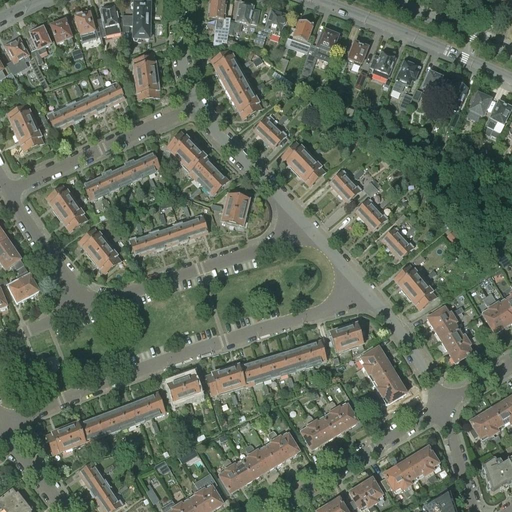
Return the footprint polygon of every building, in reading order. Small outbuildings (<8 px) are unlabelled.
[(207,20),(216,21),(212,42),(213,48),(219,48),(226,48),(228,37),(230,21),(225,20),(226,4),(220,3),(219,2),(216,2),(214,3),(209,2),(207,20)] [(121,18),(122,21),(123,28),(129,28),(129,23),(149,24),(150,6),(134,5),(130,6),(130,10),(133,11),(133,18),(121,18)] [(250,25),(256,27),(259,13),(252,11),(253,9),(239,6),(235,24),(229,23),(228,37),(232,38),(233,33),(237,33),(238,30),(240,30),(241,25),(249,26),(250,25)] [(97,21),(101,38),(101,39),(121,36),(125,35),(123,28),(122,21),(118,21),(116,10),(108,11),(106,10),(103,11),(102,12),(100,13),(101,20),(97,21)] [(271,13),(264,34),(263,33),(265,29),(257,27),(256,31),(251,51),(261,53),(266,38),(267,38),(268,34),(279,37),(282,27),(283,28),(284,26),(285,24),(285,22),(284,22),(285,18),(271,13)] [(75,20),(80,38),(81,38),(82,42),(89,40),(88,36),(94,34),(89,16),(82,18),(81,16),(76,18),(77,19),(75,20)] [(71,40),(65,23),(58,25),(56,24),(52,25),(52,28),(50,28),(57,46),(65,43),(65,45),(67,44),(69,48),(73,47),(71,40)] [(129,23),(129,28),(133,28),(133,42),(133,44),(141,45),(141,41),(149,42),(149,24),(129,23)] [(305,26),(299,24),(292,42),(287,41),(284,49),(306,57),(313,40),(309,38),(312,28),(311,28),(311,27),(306,25),(305,26)] [(36,33),(30,36),(37,51),(31,54),(35,62),(38,68),(43,65),(41,60),(48,57),(44,50),(50,47),(43,31),(41,31),(39,31),(37,32),(36,33)] [(312,60),(306,57),(296,83),(306,87),(316,60),(328,64),(338,38),(336,38),(336,36),(332,35),(331,35),(323,32),(312,60)] [(12,75),(12,76),(26,68),(24,64),(29,61),(27,56),(19,42),(12,45),(11,45),(8,47),(7,48),(6,49),(13,63),(6,67),(11,76),(12,75)] [(347,62),(347,63),(353,65),(353,66),(359,69),(360,67),(361,67),(367,50),(366,50),(365,48),(362,47),(361,47),(354,45),(347,62)] [(83,60),(80,51),(74,52),(74,53),(71,54),(74,63),(83,60)] [(237,68),(237,69),(243,66),(241,60),(234,64),(229,54),(211,64),(219,78),(237,68)] [(380,56),(379,59),(374,57),(370,66),(375,68),(372,76),(387,81),(395,61),(388,59),(389,56),(382,54),(381,56),(380,56)] [(110,55),(107,62),(114,65),(117,58),(110,55)] [(136,83),(156,80),(153,60),(133,63),(136,83)] [(277,71),(284,76),(288,63),(280,60),(277,71)] [(343,75),(347,63),(347,62),(342,61),(337,72),(343,75)] [(38,68),(35,62),(29,65),(39,85),(43,93),(49,90),(45,82),(40,73),(38,68)] [(403,64),(391,92),(400,95),(403,88),(407,89),(408,87),(409,87),(411,82),(414,83),(417,75),(414,74),(416,69),(413,68),(412,67),(409,65),(407,66),(403,64)] [(245,83),(237,69),(237,68),(219,78),(227,93),(245,83)] [(292,85),(275,74),(272,78),(290,89),(292,85)] [(360,93),(366,77),(360,75),(354,90),(360,93)] [(429,75),(422,91),(435,96),(441,80),(439,79),(438,78),(437,77),(435,77),(429,75)] [(12,79),(11,76),(6,78),(15,94),(20,91),(13,78),(12,79)] [(158,100),(156,80),(136,83),(138,103),(158,100)] [(227,93),(234,107),(253,97),(245,83),(227,93)] [(111,89),(105,92),(112,107),(123,102),(116,85),(110,87),(111,89)] [(444,97),(449,99),(447,105),(459,110),(467,92),(461,89),(461,88),(458,86),(456,87),(455,86),(452,91),(448,89),(444,97)] [(105,110),(112,107),(105,92),(93,97),(101,114),(106,112),(105,110)] [(415,92),(412,99),(412,101),(418,103),(421,94),(415,92)] [(408,109),(412,101),(412,99),(404,96),(400,106),(408,109)] [(471,107),(469,113),(482,119),(490,102),(489,101),(488,100),(485,99),(484,99),(477,96),(476,98),(473,96),(468,106),(471,107)] [(82,102),(89,117),(96,114),(96,116),(101,114),(93,97),(82,102)] [(261,111),(253,97),(234,107),(242,121),(261,111)] [(82,120),(89,117),(82,102),(71,107),(78,124),(83,122),(82,120)] [(503,128),(511,111),(508,110),(508,109),(505,107),(504,108),(498,105),(489,121),(490,122),(486,129),(500,136),(504,129),(503,128)] [(74,126),(78,124),(71,107),(59,112),(66,127),(73,124),(74,126)] [(15,136),(34,127),(26,109),(7,118),(15,136)] [(344,120),(348,121),(350,122),(354,112),(347,110),(344,120)] [(66,127),(59,112),(54,115),(53,113),(47,116),(54,133),(66,127)] [(454,132),(460,117),(455,115),(448,130),(454,132)] [(264,141),(275,130),(270,125),(272,124),(267,120),(255,133),(264,141)] [(476,140),(479,134),(484,124),(479,122),(471,138),(476,140)] [(42,145),(34,127),(15,136),(24,154),(42,145)] [(280,135),(275,130),(264,141),(273,150),(286,137),(282,133),(280,135)] [(195,150),(193,148),(181,136),(168,149),(172,154),(170,156),(172,158),(174,156),(179,161),(182,164),(195,150)] [(295,175),(310,160),(296,146),(281,160),(295,175)] [(205,160),(195,150),(182,164),(190,172),(188,174),(189,175),(194,179),(208,165),(204,161),(205,160)] [(152,156),(140,162),(147,177),(159,172),(152,156)] [(324,175),(310,160),(295,175),(309,189),(324,175)] [(136,182),(147,177),(140,162),(134,164),(133,163),(128,165),(136,182)] [(485,166),(484,166),(476,162),(471,172),(480,176),(485,166)] [(199,181),(204,187),(218,174),(209,164),(208,165),(194,179),(197,183),(199,181)] [(118,172),(125,187),(136,182),(128,165),(123,167),(124,169),(118,172)] [(494,180),(496,175),(488,171),(485,176),(494,180)] [(113,192),(125,187),(118,172),(111,175),(111,173),(106,175),(113,192)] [(338,195),(350,184),(345,180),(347,178),(343,173),(330,186),(338,195)] [(224,180),(218,174),(204,187),(210,193),(208,194),(212,198),(228,183),(225,180),(224,180)] [(101,179),(95,182),(102,197),(113,192),(106,175),(101,178),(101,179)] [(90,203),(102,197),(95,182),(83,187),(90,203)] [(366,196),(378,185),(374,182),(362,192),(366,196)] [(354,189),(350,184),(338,195),(347,204),(360,192),(356,188),(354,189)] [(377,193),(377,192),(381,189),(378,185),(366,196),(370,200),(377,193)] [(46,202),(58,218),(75,206),(63,190),(46,202)] [(226,212),(243,215),(244,208),(248,207),(249,203),(246,202),(245,199),(233,197),(231,199),(227,198),(226,204),(228,204),(226,212)] [(365,224),(376,213),(372,208),(373,206),(369,202),(356,214),(365,224)] [(75,206),(58,218),(69,234),(86,222),(75,206)] [(241,223),(243,215),(226,212),(225,219),(222,218),(221,224),(226,225),(226,228),(238,230),(240,228),(243,229),(244,225),(241,223)] [(381,218),(376,213),(365,224),(373,233),(387,221),(383,216),(381,218)] [(406,221),(403,216),(395,224),(398,228),(406,221)] [(207,235),(205,229),(203,223),(201,217),(194,219),(195,221),(189,223),(194,239),(207,235)] [(189,223),(177,227),(183,245),(188,243),(187,241),(194,239),(189,223)] [(177,227),(166,231),(171,247),(178,244),(178,246),(183,245),(177,227)] [(391,252),(402,242),(398,236),(399,235),(395,230),(382,243),(391,252)] [(164,249),(171,247),(166,231),(154,235),(160,252),(164,251),(164,249)] [(79,245),(91,261),(108,248),(95,232),(79,245)] [(466,249),(453,233),(447,238),(459,254),(466,249)] [(155,254),(160,252),(154,235),(142,239),(147,254),(154,252),(155,254)] [(147,254),(142,239),(136,241),(135,239),(129,241),(131,246),(135,258),(147,254)] [(0,247),(0,261),(14,252),(11,247),(11,246),(10,244),(8,244),(7,242),(0,247)] [(407,247),(402,242),(391,252),(399,262),(413,249),(409,245),(407,247)] [(120,263),(108,248),(91,261),(104,276),(120,263)] [(14,252),(0,261),(0,266),(1,266),(5,273),(10,269),(13,274),(24,267),(20,262),(20,261),(20,259),(18,257),(17,257),(14,252)] [(495,258),(498,262),(505,258),(502,253),(495,258)] [(29,276),(24,267),(13,274),(18,281),(17,281),(28,300),(29,300),(30,300),(33,299),(33,298),(39,295),(29,276)] [(406,297),(422,284),(410,269),(394,282),(406,297)] [(26,301),(28,300),(17,281),(11,285),(11,286),(7,288),(17,306),(22,303),(23,304),(26,303),(26,301)] [(422,284),(406,297),(419,313),(435,300),(422,284)] [(486,298),(491,306),(496,303),(491,296),(486,298)] [(486,309),(491,306),(486,298),(482,301),(486,309)] [(493,309),(505,329),(511,325),(511,315),(505,304),(504,302),(493,309)] [(427,319),(433,331),(453,320),(446,308),(444,310),(443,310),(427,319)] [(494,336),(505,329),(493,309),(481,315),(483,318),(494,336)] [(456,325),(453,320),(433,331),(440,343),(458,333),(454,327),(456,325)] [(351,330),(343,332),(348,351),(356,349),(356,351),(362,349),(361,345),(363,343),(359,332),(357,331),(356,327),(352,328),(351,330)] [(341,353),(348,351),(343,332),(336,334),(334,333),(330,335),(331,338),(329,340),(333,352),(335,353),(336,357),(342,355),(341,353)] [(460,332),(458,333),(440,344),(447,355),(467,343),(460,332)] [(467,343),(447,355),(454,366),(471,356),(467,349),(469,348),(467,343)] [(315,346),(306,349),(312,367),(319,364),(320,367),(325,365),(319,344),(315,345),(315,346)] [(306,349),(294,353),(300,373),(305,372),(304,369),(312,367),(306,349)] [(363,368),(365,373),(385,361),(378,350),(361,360),(365,367),(363,368)] [(291,354),(281,357),(287,374),(295,372),(296,374),(297,374),(300,373),(294,353),(291,354)] [(275,359),(269,360),(275,381),(280,379),(279,377),(281,376),(287,374),(281,357),(275,359)] [(260,363),(256,364),(262,382),(265,381),(270,379),(270,382),(275,381),(269,360),(260,363)] [(370,377),(374,383),(392,373),(385,361),(365,373),(368,378),(370,377)] [(256,364),(244,368),(244,369),(250,388),(254,386),(254,384),(262,382),(256,364)] [(232,372),(225,374),(231,392),(237,390),(242,388),(242,390),(244,390),(244,389),(250,388),(244,369),(239,371),(238,370),(232,372)] [(399,384),(392,373),(374,383),(378,390),(376,391),(379,396),(399,384)] [(213,378),(207,380),(212,397),(218,395),(219,398),(220,397),(220,395),(224,394),(231,392),(225,374),(219,376),(213,377),(213,378)] [(187,380),(180,383),(186,401),(193,399),(194,401),(200,399),(198,395),(200,393),(196,381),(194,381),(193,377),(188,379),(187,380)] [(186,401),(180,383),(173,385),(171,384),(167,386),(168,389),(166,391),(170,403),(173,404),(174,408),(180,406),(179,403),(186,401)] [(399,384),(379,396),(382,401),(384,399),(388,406),(406,396),(399,384)] [(144,401),(151,419),(158,416),(159,418),(164,416),(156,396),(153,397),(153,398),(144,401)] [(511,399),(503,405),(511,419),(511,399)] [(144,401),(132,406),(139,426),(144,424),(143,422),(151,419),(144,401)] [(510,426),(511,427),(511,426),(511,419),(503,405),(492,411),(504,431),(510,426)] [(132,406),(120,411),(126,428),(134,425),(135,428),(139,426),(132,406)] [(334,413),(346,432),(357,425),(347,408),(340,412),(339,410),(334,413)] [(120,411),(107,415),(115,435),(120,434),(119,431),(126,428),(120,411)] [(497,435),(504,431),(492,411),(481,418),(493,438),(496,436),(498,435),(497,435)] [(346,432),(334,413),(329,416),(330,418),(324,422),(334,439),(346,432)] [(107,415),(95,420),(102,437),(109,435),(110,437),(115,435),(107,415)] [(481,418),(469,425),(473,431),(469,434),(473,442),(478,439),(479,442),(480,441),(482,444),(488,440),(489,441),(493,438),(481,418)] [(84,425),(81,427),(88,445),(95,442),(94,440),(102,437),(95,420),(83,425),(84,425)] [(323,446),(334,439),(324,422),(322,420),(311,427),(323,446)] [(78,427),(65,431),(72,449),(82,445),(83,447),(85,447),(85,446),(88,445),(81,427),(78,428),(78,427)] [(323,446),(311,427),(306,429),(308,432),(301,436),(311,453),(323,446)] [(53,436),(48,438),(47,439),(53,456),(58,454),(60,456),(62,455),(61,453),(72,449),(65,431),(53,435),(53,436)] [(275,442),(287,462),(298,455),(288,437),(281,441),(280,440),(275,442)] [(287,462),(275,442),(270,445),(272,447),(265,451),(275,469),(287,462)] [(417,457),(428,476),(433,474),(431,471),(438,467),(428,450),(417,457)] [(191,461),(197,457),(194,451),(187,455),(191,461)] [(257,453),(252,456),(264,476),(275,469),(265,451),(258,455),(257,453)] [(252,482),(264,476),(252,456),(248,459),(249,461),(242,465),(252,482)] [(405,464),(415,480),(422,476),(424,479),(428,476),(417,457),(405,464)] [(507,464),(507,465),(501,468),(500,468),(496,471),(494,463),(492,462),(481,468),(490,496),(492,497),(505,489),(507,489),(511,486),(511,472),(507,465),(507,464)] [(241,463),(229,470),(241,489),(252,482),(242,465),(241,463)] [(394,471),(406,490),(410,487),(409,484),(415,480),(405,464),(394,471)] [(79,475),(86,486),(99,477),(96,471),(98,470),(94,465),(79,475)] [(230,496),(241,489),(229,470),(225,473),(226,475),(219,479),(230,496)] [(395,497),(406,490),(394,471),(383,478),(385,481),(380,484),(386,494),(391,491),(393,494),(395,497)] [(89,493),(91,497),(108,486),(105,482),(103,483),(99,477),(86,486),(90,491),(89,493)] [(199,495),(209,511),(214,511),(222,507),(212,491),(217,488),(210,478),(194,488),(197,492),(199,495)] [(371,482),(360,488),(372,508),(377,505),(375,502),(381,498),(371,482)] [(95,500),(100,506),(113,497),(109,492),(111,490),(108,486),(91,497),(94,501),(95,500)] [(432,506),(436,511),(453,511),(448,496),(446,487),(435,495),(439,502),(432,506)] [(374,511),(372,508),(360,488),(349,495),(353,502),(357,509),(358,511),(365,511),(368,511),(374,511)] [(146,495),(153,507),(159,503),(152,491),(146,495)] [(2,501),(0,502),(0,501),(0,510),(3,509),(5,511),(14,511),(25,504),(20,497),(19,498),(17,497),(16,498),(12,493),(9,495),(8,495),(1,500),(2,501)] [(195,500),(189,504),(193,511),(209,511),(199,495),(194,498),(195,500)] [(117,503),(113,497),(100,506),(103,511),(113,511),(122,507),(119,502),(117,503)] [(345,511),(339,501),(327,508),(329,511),(345,511)] [(177,511),(193,511),(187,502),(179,507),(178,504),(174,506),(177,511)] [(357,509),(353,502),(348,505),(352,511),(357,509)]
